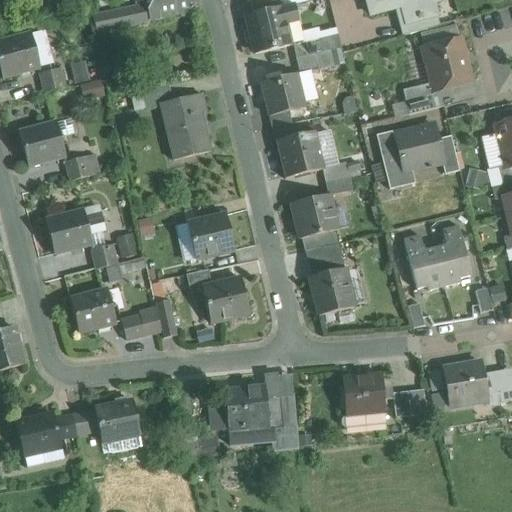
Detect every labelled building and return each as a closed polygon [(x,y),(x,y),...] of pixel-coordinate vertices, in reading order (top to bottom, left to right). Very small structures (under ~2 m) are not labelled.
[(197,0),(144,0),(146,7),(150,22),(200,11),(197,0)] [(252,16),(245,17),(254,55),(290,47),(290,46),(292,45),(302,43),(301,37),(300,37),(300,34),(297,22),(294,6),(308,3),(307,0),(279,0),(282,9),(281,9),(252,16)] [(262,0),(249,3),(252,16),(281,9),(282,9),(279,0),(262,0)] [(366,0),(370,16),(401,7),(406,23),(424,18),(424,20),(437,17),(433,3),(443,1),(443,0),(366,0)] [(146,7),(92,18),(96,33),(150,22),(146,7)] [(424,20),(427,31),(439,27),(437,17),(424,20)] [(406,23),(401,25),(404,37),(427,31),(424,20),(424,18),(406,23)] [(419,35),(423,50),(460,41),(456,26),(419,35)] [(302,43),(320,39),(318,30),(300,34),(300,37),(301,37),(302,43)] [(337,35),(320,39),(323,54),(341,50),(337,35)] [(30,36),(0,43),(0,73),(1,79),(22,73),(21,73),(38,69),(39,69),(30,36)] [(320,39),(302,43),(292,45),(295,59),(317,55),(323,54),(320,39)] [(460,41),(423,50),(427,66),(431,85),(433,92),(439,91),(470,83),(460,41)] [(323,54),(317,55),(321,71),(344,66),(341,50),(323,54)] [(317,55),(295,59),(299,76),(309,74),(321,71),(317,55)] [(410,69),(415,88),(431,85),(427,66),(410,69)] [(59,70),(39,75),(44,94),(64,89),(59,70)] [(295,76),(261,84),(269,118),(304,110),(302,104),(315,101),(309,74),(299,76),(295,76)] [(0,87),(0,97),(30,90),(28,80),(0,87)] [(80,82),(81,100),(102,99),(101,81),(80,82)] [(443,108),(439,91),(433,92),(431,85),(415,88),(402,91),(408,116),(443,108)] [(168,86),(140,92),(145,110),(159,107),(168,104),(172,102),(168,86)] [(172,102),(168,104),(159,107),(173,162),(210,153),(201,114),(206,113),(201,95),(172,102)] [(13,105),(16,127),(27,126),(25,104),(13,105)] [(269,118),(275,143),(310,134),(304,110),(269,118)] [(352,119),(329,124),(331,136),(355,131),(352,119)] [(374,132),(386,131),(386,121),(362,122),(363,148),(375,147),(374,132)] [(511,123),(495,128),(505,167),(505,168),(511,166),(511,123)] [(56,125),(18,135),(27,168),(47,163),(47,162),(63,158),(65,158),(56,125)] [(433,127),(394,136),(394,133),(375,137),(389,191),(414,185),(411,172),(426,168),(427,170),(429,170),(429,167),(441,164),(443,164),(437,141),(433,127)] [(310,134),(275,143),(284,181),(322,172),(324,171),(323,169),(315,133),(310,134)] [(450,138),(437,141),(443,164),(441,164),(444,176),(459,173),(450,138)] [(65,163),(70,183),(100,175),(95,155),(65,163)] [(345,164),(323,169),(324,171),(322,172),(325,185),(348,180),(345,164)] [(511,166),(505,168),(505,167),(498,169),(502,187),(511,184),(511,166)] [(502,187),(498,169),(487,172),(491,189),(502,187)] [(348,180),(325,185),(327,197),(329,196),(329,197),(351,193),(348,180)] [(511,184),(502,187),(491,189),(494,202),(502,200),(502,199),(511,196),(511,184)] [(327,197),(290,205),(299,241),(301,241),(335,233),(337,232),(329,197),(329,196),(327,197)] [(511,196),(502,199),(502,200),(507,218),(511,217),(511,196)] [(83,213),(45,222),(53,256),(74,251),(73,250),(90,246),(91,252),(105,248),(101,233),(104,232),(98,208),(82,212),(83,213)] [(225,216),(186,226),(194,261),(234,252),(225,216)] [(458,228),(442,232),(446,247),(434,250),(444,289),(460,285),(459,281),(470,278),(458,228)] [(335,233),(301,241),(304,253),(338,246),(335,233)] [(137,254),(132,234),(114,237),(118,258),(137,254)] [(434,250),(423,253),(419,237),(403,241),(416,291),(427,289),(428,293),(444,289),(434,250)] [(511,237),(511,238),(511,237),(503,239),(506,251),(511,250),(511,237)] [(338,246),(304,253),(310,279),(344,270),(338,246)] [(105,248),(91,252),(96,271),(116,266),(111,247),(105,248)] [(118,273),(143,270),(141,255),(116,258),(118,273)] [(310,279),(308,279),(318,318),(354,310),(344,270),(310,279)] [(207,272),(185,277),(189,292),(201,289),(211,287),(207,272)] [(81,274),(64,275),(65,294),(82,294),(81,274)] [(211,287),(201,289),(209,325),(249,316),(240,280),(211,287)] [(492,313),(486,290),(475,293),(480,315),(492,313)] [(107,292),(69,302),(78,335),(98,330),(98,329),(114,325),(114,326),(115,325),(107,292)] [(169,302),(155,305),(161,333),(163,341),(176,337),(169,302)] [(418,305),(407,308),(413,331),(424,328),(418,305)] [(156,310),(139,315),(140,318),(120,323),(125,342),(161,333),(156,310)] [(0,332),(0,372),(23,367),(18,347),(13,330),(14,330),(13,329),(0,332)] [(481,365),(442,372),(448,408),(472,404),(471,401),(487,399),(487,397),(484,382),(481,365)] [(264,389),(265,401),(293,398),(291,372),(263,375),(264,389)] [(380,377),(341,381),(345,417),(343,417),(339,422),(340,427),(344,431),(347,430),(385,426),(380,377)] [(484,382),(487,397),(498,395),(500,405),(511,403),(511,378),(511,377),(484,382)] [(264,389),(224,393),(229,448),(270,443),(271,453),(298,449),(296,430),(267,433),(266,425),(267,425),(265,401),(264,389)] [(422,392),(392,395),(395,420),(425,416),(422,392)] [(190,394),(178,395),(181,419),(193,418),(190,394)] [(498,395),(487,397),(487,399),(488,407),(500,405),(498,395)] [(267,433),(296,430),(293,398),(265,401),(267,425),(266,425),(267,433)] [(131,404),(114,407),(94,411),(94,413),(98,433),(101,445),(106,444),(108,454),(112,456),(136,451),(139,448),(137,437),(139,437),(132,403),(131,404)] [(94,413),(72,417),(76,437),(98,433),(94,413)] [(53,416),(33,421),(16,425),(16,424),(15,425),(23,458),(60,449),(59,441),(54,421),(53,416)] [(72,417),(54,421),(59,441),(76,437),(72,417)]
